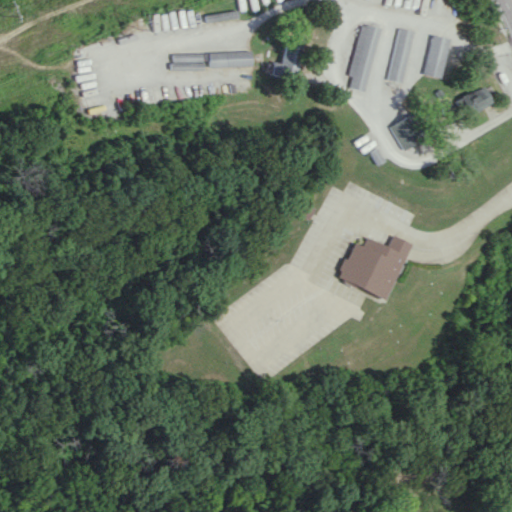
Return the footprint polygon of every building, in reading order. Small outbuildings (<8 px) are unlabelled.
[(379,28),(360,23),(344,86),(364,91),(379,28)] [(413,31),(398,27),(386,79),(401,82),(413,31)] [(448,38),(431,34),(422,74),(439,78),(448,38)] [(273,61),(269,71),(292,80),(306,45),(289,37),(279,63),(273,61)] [(251,66),(250,50),(207,52),(208,67),(251,66)] [(456,96),(464,114),(489,103),(482,86),(456,96)] [(388,125),(401,149),(419,139),(406,115),(388,125)] [(382,300),(409,243),(391,235),(386,246),(365,237),(361,245),(353,241),(336,278),(382,300)]
